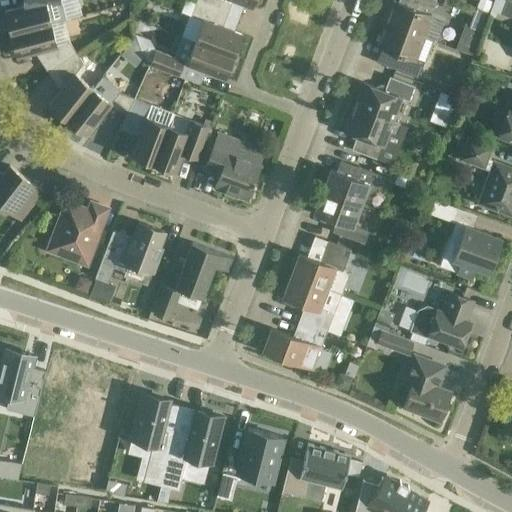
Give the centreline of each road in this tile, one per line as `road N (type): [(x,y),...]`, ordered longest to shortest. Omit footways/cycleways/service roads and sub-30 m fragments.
road 1 (residential): [(266,235),(71,163),(32,135),(0,96)]
road 2 (unclassified): [(449,469),(345,415),(215,371)]
road 3 (unclassified): [(215,371),(0,301)]
road 4 (residential): [(449,469),(511,304)]
road 5 (residential): [(308,118),(246,93),(241,79),(273,0)]
road 6 (residential): [(215,371),(266,235)]
road 7 (residential): [(308,118),(353,0)]
road 8 (residential): [(266,235),(308,118)]
